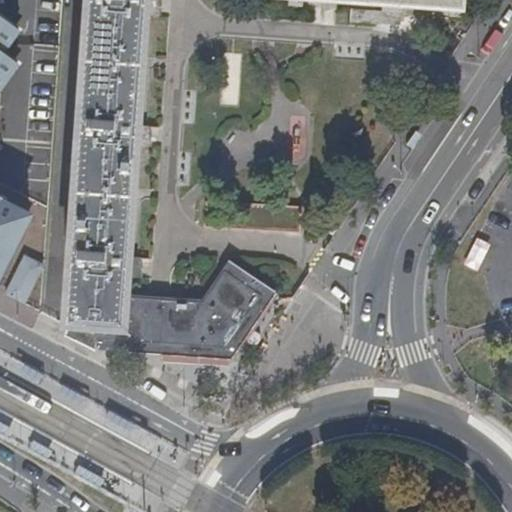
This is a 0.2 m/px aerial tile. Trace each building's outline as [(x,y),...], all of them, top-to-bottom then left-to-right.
[(90,0),(67,329),(69,329),(69,327),(95,329),(94,342),(225,350),(262,296),(223,270),(200,302),(126,297),(128,266),(137,134),(147,3),(146,0),(90,0)] [(295,0),(321,2),(378,6),(377,19),(396,20),(397,8),(427,10),(462,13),(463,0),(295,0)] [(0,280),(31,220),(3,206),(6,201),(0,198),(0,94),(3,90),(6,38),(0,37),(0,280)] [(299,206),(203,201),(202,226),(298,232),(299,206)] [(23,256),(4,294),(23,304),(41,265),(23,256)]
